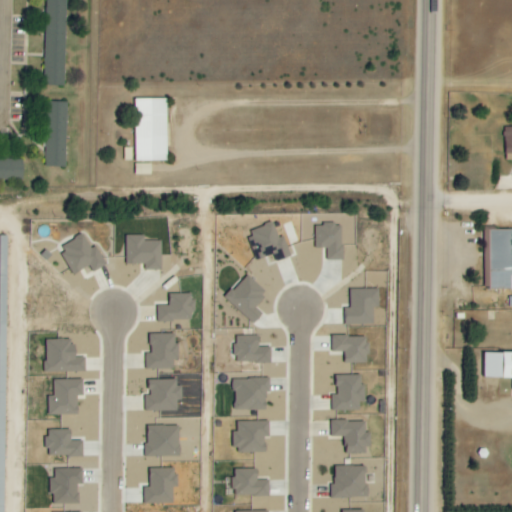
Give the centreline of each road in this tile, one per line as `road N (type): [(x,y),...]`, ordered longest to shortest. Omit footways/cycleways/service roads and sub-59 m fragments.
road 1 (trunk): [(428,511),(437,0)]
road 2 (residential): [(300,309),(298,511)]
road 3 (residential): [(111,313),(110,511)]
road 4 (residential): [(0,124),(12,125),(14,0)]
